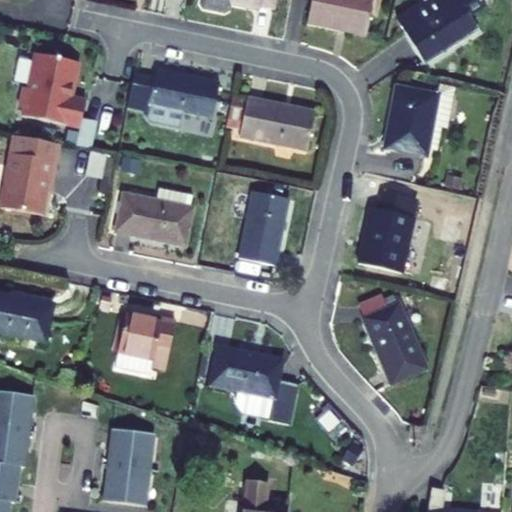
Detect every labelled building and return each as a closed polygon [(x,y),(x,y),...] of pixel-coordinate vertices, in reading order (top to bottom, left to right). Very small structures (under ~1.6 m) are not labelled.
[(196,0),(196,1),(195,7),(198,12),(219,17),(224,14),(225,8),(242,12),(244,5),(269,11),(271,0),(196,0)] [(368,0),(309,0),(303,31),(337,38),(338,33),(360,38),(369,0),(368,0)] [(433,0),(384,37),(409,77),(460,42),(452,30),(468,18),(456,0),(433,0)] [(70,66),(25,56),(18,92),(13,95),(9,110),(14,111),(12,118),(69,131),(75,104),(60,100),(62,89),(64,90),(70,66)] [(144,118),(146,112),(206,126),(214,89),(154,75),(152,86),(134,82),(126,114),(144,118)] [(427,102),(388,94),(374,158),(413,166),(415,159),(419,138),(429,140),(435,141),(444,101),(428,97),(427,102)] [(241,106),(234,141),(302,157),(309,122),(241,106)] [(49,147),(3,138),(0,156),(0,212),(32,219),(39,183),(42,183),(49,147)] [(429,140),(419,138),(415,159),(424,161),(429,140)] [(88,154),(84,176),(101,179),(105,157),(88,154)] [(123,200),(115,234),(176,248),(187,200),(153,192),(150,206),(123,200)] [(245,198),(229,266),(263,273),(278,206),(245,198)] [(369,203),(367,214),(398,222),(401,210),(369,203)] [(361,221),(349,278),(391,287),(403,232),(396,231),(398,222),(367,214),(365,222),(361,221)] [(456,243),(463,219),(445,215),(439,238),(456,243)] [(378,301),(354,308),(359,324),(383,317),(378,301)] [(0,304),(0,341),(40,349),(48,315),(0,304)] [(359,324),(378,390),(411,380),(392,314),(383,317),(359,324)] [(126,322),(117,361),(154,369),(156,363),(168,366),(177,328),(165,324),(163,330),(126,322)] [(213,360),(204,396),(265,410),(260,435),(281,440),(291,398),(270,393),(275,374),(213,360)] [(0,511),(6,511),(8,501),(13,502),(17,468),(23,469),(32,402),(0,397),(0,511)] [(403,434),(398,452),(412,456),(416,437),(403,434)] [(113,435),(103,506),(140,511),(150,441),(113,435)] [(248,451),(241,511),(265,511),(269,473),(290,480),(291,466),(248,451)] [(431,511),(433,488),(421,487),(417,511),(431,511)]
